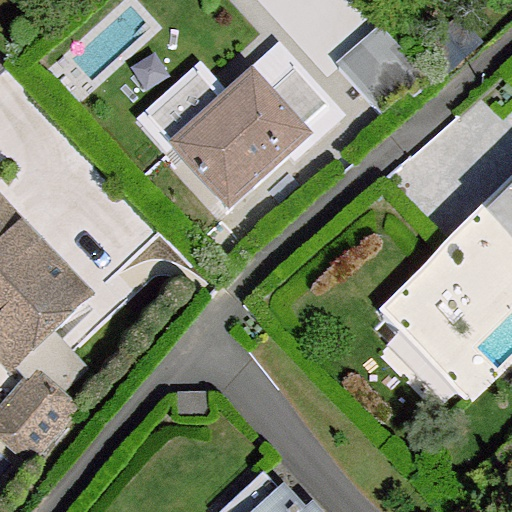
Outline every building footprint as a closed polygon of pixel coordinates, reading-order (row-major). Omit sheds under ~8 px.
[(384,21),(345,61),(389,103),(428,63),(384,21)] [(258,81),(172,153),(230,222),(316,150),(258,81)] [(511,184),(382,311),(468,399),(511,356),(511,184)] [(0,199),(0,358),(18,377),(97,301),(0,199)] [(40,373),(0,420),(0,441),(37,473),(88,414),(40,373)] [(314,511),(275,471),(232,511),(314,511)]
